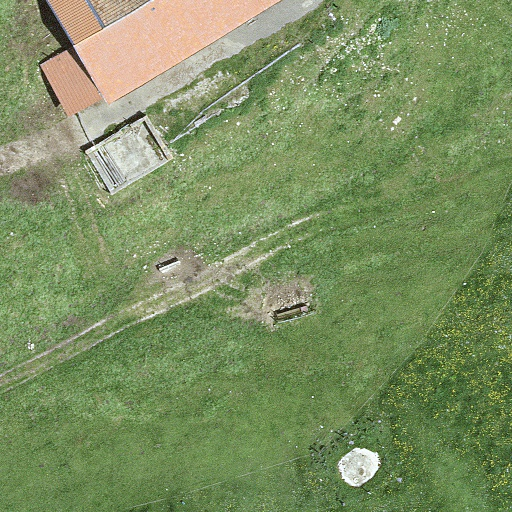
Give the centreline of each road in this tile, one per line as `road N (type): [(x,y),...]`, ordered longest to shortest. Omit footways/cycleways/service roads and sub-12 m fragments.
road 1 (track): [(0,167),(87,130),(318,0)]
road 2 (track): [(0,391),(287,240)]
road 3 (track): [(287,240),(511,59)]
road 4 (track): [(287,240),(511,172)]
